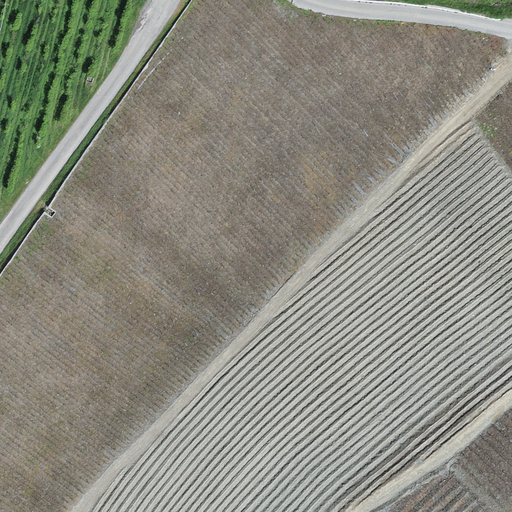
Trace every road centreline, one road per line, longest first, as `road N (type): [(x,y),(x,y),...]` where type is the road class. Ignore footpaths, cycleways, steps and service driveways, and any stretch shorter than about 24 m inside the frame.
road 1 (track): [(80,511),(350,224),(511,66)]
road 2 (unclassified): [(0,242),(166,0)]
road 3 (unclassified): [(511,30),(309,0)]
road 4 (track): [(511,398),(370,511)]
